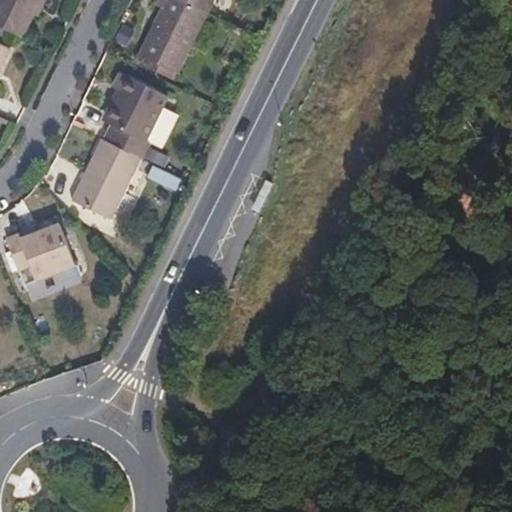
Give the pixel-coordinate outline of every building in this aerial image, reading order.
[(0,0),(0,26),(21,37),(31,15),(33,16),(40,0),(0,0)] [(208,14),(179,0),(158,0),(155,6),(163,10),(141,56),(178,74),(208,14)] [(179,0),(208,14),(214,0),(179,0)] [(0,68),(9,49),(0,44),(0,68)] [(105,142),(141,159),(143,160),(150,145),(145,142),(167,98),(121,76),(114,89),(123,93),(107,124),(112,126),(105,142)] [(105,142),(103,140),(73,201),(112,220),(141,159),(105,142)] [(253,211),(260,215),(274,187),(266,183),(253,211)] [(36,280),(75,266),(60,225),(21,239),(19,235),(6,239),(17,270),(31,265),(36,280)]
